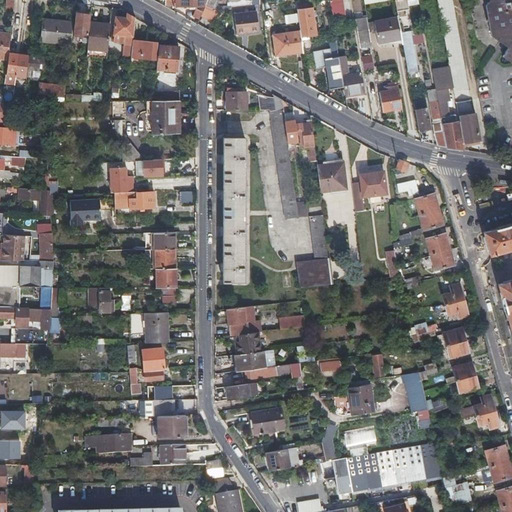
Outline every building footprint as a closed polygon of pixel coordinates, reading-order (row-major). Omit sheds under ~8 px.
[(14,0),(6,0),(5,11),(13,12),(14,0)] [(206,6),(207,0),(177,0),(177,8),(185,8),(185,6),(191,6),(191,8),(202,8),(202,6),(206,6)] [(218,0),(207,0),(206,6),(215,10),(218,0)] [(437,0),(453,88),(453,90),(467,87),(451,0),(437,0)] [(510,62),(511,62),(511,0),(494,0),(490,6),(487,4),(485,5),(488,20),(487,22),(488,23),(491,36),(495,39),(497,35),(508,42),(505,46),(508,48),(502,56),(510,62)] [(295,3),(296,11),(297,18),(307,17),(305,1),(295,3)] [(348,9),(346,9),(343,10),(343,4),(335,6),(336,19),(349,17),(348,9)] [(82,47),(87,48),(88,35),(87,35),(89,15),(76,13),(73,32),(82,33),(81,41),(82,41),(82,47)] [(132,37),(132,36),(134,18),(128,14),(127,19),(116,18),(115,36),(132,37)] [(235,36),(258,34),(256,14),(233,16),(235,36)] [(398,17),(387,19),(375,21),(378,42),(402,37),(398,17)] [(134,18),(132,36),(141,37),(142,22),(134,18)] [(371,42),(369,30),(367,18),(354,20),(358,44),(371,42)] [(72,23),(57,21),(43,20),(40,41),(69,44),(72,23)] [(88,35),(87,48),(86,50),(107,52),(110,25),(90,22),(88,35)] [(299,32),(286,33),(272,35),(274,55),(302,51),(299,32)] [(10,35),(0,33),(0,59),(6,60),(10,35)] [(421,54),(429,52),(428,44),(426,44),(424,34),(418,35),(421,54)] [(497,35),(495,39),(505,46),(508,42),(497,35)] [(130,57),(142,58),(154,59),(155,43),(132,40),(131,54),(130,57)] [(176,70),(177,59),(178,48),(159,45),(158,55),(156,55),(155,70),(176,71),(176,70)] [(408,72),(412,71),(417,70),(414,47),(404,49),(408,72)] [(344,87),(339,60),(339,57),(333,58),(331,49),(313,51),(316,69),(328,67),(331,89),(344,87)] [(8,75),(15,76),(18,54),(10,53),(8,75)] [(122,61),(130,61),(130,57),(131,54),(122,53),(122,61)] [(18,54),(15,76),(25,77),(28,55),(18,54)] [(361,56),(364,71),(374,68),(371,54),(361,56)] [(29,57),(28,70),(43,72),(44,65),(41,59),(29,57)] [(344,59),(339,60),(344,87),(345,95),(365,92),(361,70),(349,72),(348,67),(346,67),(344,59)] [(124,94),(125,89),(125,83),(107,82),(106,92),(110,92),(124,94)] [(62,97),(63,92),(64,87),(39,84),(38,95),(62,97)] [(384,88),(384,90),(385,91),(380,92),(384,112),(402,108),(398,85),(384,88)] [(450,101),(447,88),(436,90),(438,100),(438,103),(447,102),(450,101)] [(152,101),(178,100),(178,93),(153,92),(152,101)] [(247,110),(247,101),(247,92),(226,92),(226,110),(247,110)] [(283,111),(282,105),(281,99),(273,94),(275,110),(283,111)] [(124,116),(125,101),(113,100),(112,115),(124,116)] [(179,133),(178,100),(152,101),(145,101),(146,114),(151,114),(152,133),(179,133)] [(431,115),(440,114),(438,103),(438,100),(429,101),(431,115)] [(442,123),(443,132),(446,147),(464,149),(463,146),(458,121),(450,122),(448,109),(447,102),(438,103),(440,114),(442,123)] [(427,108),(422,109),(418,110),(417,106),(414,106),(418,131),(431,129),(427,108)] [(456,107),(448,109),(450,122),(458,121),(456,107)] [(288,147),(284,121),(283,113),(283,111),(269,112),(287,219),(300,218),(298,211),(288,147)] [(293,112),(283,113),(284,121),(288,147),(291,147),(290,141),(297,140),(296,133),(295,123),(293,112)] [(465,119),(458,121),(463,146),(473,144),(473,141),(479,140),(474,113),(464,115),(465,119)] [(307,121),(295,123),(296,133),(300,133),(301,145),(304,144),(305,147),(308,147),(311,162),(316,161),(311,118),(307,118),(307,121)] [(119,123),(114,123),(109,123),(109,127),(113,127),(114,137),(120,137),(119,123)] [(433,125),(435,133),(443,132),(442,123),(433,125)] [(487,129),(489,144),(495,143),(493,128),(487,129)] [(12,131),(0,129),(0,137),(12,138),(12,131)] [(435,133),(433,134),(436,145),(446,147),(443,132),(435,133)] [(221,283),(232,283),(243,283),(244,137),(223,137),(221,283)] [(121,161),(134,161),(143,161),(129,145),(121,146),(121,161)] [(0,155),(0,156),(10,157),(10,149),(0,148),(0,155)] [(20,149),(19,156),(28,158),(29,151),(20,149)] [(0,156),(0,157),(0,158),(6,162),(14,163),(14,167),(27,168),(28,158),(10,157),(0,156)] [(192,173),(192,157),(169,159),(169,167),(184,166),(185,173),(192,173)] [(143,161),(144,168),(144,175),(162,174),(162,159),(143,160),(143,161)] [(398,159),(396,164),(395,169),(402,172),(406,162),(398,159)] [(319,190),(332,189),(345,187),(342,162),(316,165),(319,190)] [(133,186),(133,176),(125,176),(125,167),(110,168),(111,193),(116,192),(126,192),(126,186),(133,186)] [(371,194),(371,197),(372,200),(380,199),(379,193),(387,192),(384,170),(360,173),(361,184),(351,185),(354,210),(365,209),(363,195),(371,194)] [(408,189),(412,187),(416,186),(413,177),(404,180),(408,189)] [(17,197),(28,198),(38,198),(39,215),(53,216),(54,195),(49,195),(49,190),(42,190),(17,188),(17,192),(17,197)] [(137,191),(130,192),(126,192),(116,192),(116,197),(128,196),(128,206),(154,205),(153,192),(137,193),(137,191)] [(190,191),(179,191),(179,204),(190,204),(190,191)] [(419,214),(438,209),(434,193),(415,198),(419,214)] [(71,225),(85,224),(99,223),(98,210),(109,209),(109,199),(98,199),(69,200),(71,225)] [(442,224),(438,209),(419,214),(423,229),(442,224)] [(316,259),(328,258),(323,216),(309,218),(316,259)] [(511,223),(482,232),(489,254),(511,247),(511,223)] [(40,234),(39,259),(53,259),(53,252),(52,224),(37,224),(37,234),(40,234)] [(153,251),(175,250),(174,231),(151,232),(151,251),(153,251)] [(1,249),(0,259),(22,259),(24,234),(4,233),(4,242),(3,249),(1,249)] [(430,254),(449,248),(445,233),(426,238),(430,254)] [(385,249),(389,275),(398,274),(394,248),(385,249)] [(453,264),(449,248),(430,254),(434,269),(453,264)] [(175,268),(175,250),(153,251),(153,269),(156,269),(175,268)] [(331,284),(328,258),(316,259),(296,262),(300,288),(331,284)] [(41,286),(45,286),(52,286),(53,259),(39,259),(39,264),(19,263),(19,265),(0,264),(0,286),(21,286),(23,287),(23,286),(29,286),(29,284),(37,284),(38,286),(41,286)] [(175,287),(175,268),(156,269),(156,287),(166,287),(175,287)] [(511,333),(511,280),(498,284),(511,333)] [(443,296),(445,304),(463,299),(459,284),(450,287),(451,294),(443,296)] [(22,306),(23,287),(21,286),(0,286),(0,305),(15,306),(22,306)] [(23,286),(23,287),(22,306),(44,306),(45,286),(41,286),(38,286),(29,286),(23,286)] [(111,287),(99,287),(89,287),(89,300),(99,299),(99,311),(110,311),(111,287)] [(176,295),(175,287),(166,287),(166,295),(176,295)] [(463,299),(445,304),(447,314),(457,311),(458,317),(468,315),(463,299)] [(11,326),(10,343),(23,343),(48,343),(50,328),(51,307),(44,306),(22,306),(15,306),(0,305),(0,315),(15,315),(15,323),(29,323),(29,315),(34,315),(34,320),(42,320),(42,326),(11,326)] [(238,334),(257,331),(305,326),(303,315),(279,318),(278,309),(260,311),(261,321),(255,321),(254,306),(227,308),(230,335),(238,334)] [(145,344),(156,343),(167,343),(167,311),(145,312),(145,344)] [(477,324),(476,318),(467,320),(468,326),(477,324)] [(445,345),(465,340),(462,328),(442,334),(445,345)] [(259,349),(257,331),(238,334),(239,339),(235,340),(237,352),(259,349)] [(468,352),(465,340),(445,345),(448,357),(468,352)] [(0,355),(23,356),(23,343),(10,343),(0,342),(0,355)] [(275,364),(273,347),(264,348),(266,365),(275,364)] [(264,348),(259,349),(237,352),(239,369),(246,368),(266,365),(264,348)] [(153,371),(148,372),(144,372),(144,381),(161,380),(161,369),(163,369),(162,349),(143,350),(143,370),(153,369),(153,371)] [(374,361),(372,361),(370,361),(371,369),(375,368),(375,375),(383,374),(380,353),(373,354),(374,361)] [(300,376),(298,362),(288,364),(290,377),(300,376)] [(275,364),(266,365),(246,368),(247,377),(276,373),(277,379),(288,378),(286,363),(275,364)] [(455,380),(474,375),(471,363),(451,368),(455,380)] [(419,372),(403,374),(412,411),(427,409),(419,372)] [(478,388),(474,375),(455,380),(458,393),(478,388)] [(228,400),(238,398),(249,397),(247,383),(226,386),(228,400)] [(352,413),(363,412),(374,410),(370,385),(348,388),(352,413)] [(154,387),(155,401),(171,400),(171,387),(154,387)] [(473,408),(475,415),(494,410),(490,395),(480,398),(482,405),(473,408)] [(131,417),(154,416),(172,416),(171,400),(155,401),(130,401),(131,417)] [(442,402),(432,405),(433,410),(444,408),(442,402)] [(283,428),(281,418),(280,408),(251,412),(254,432),(283,428)] [(494,410),(475,415),(478,425),(487,422),(489,429),(498,426),(494,410)] [(172,416),(154,416),(154,419),(158,419),(158,437),(186,437),(185,415),(172,416)] [(97,418),(98,422),(98,426),(128,425),(127,417),(97,418)] [(12,424),(0,423),(0,434),(12,435),(28,435),(37,436),(38,427),(11,426),(12,424)] [(26,454),(25,465),(34,465),(37,436),(28,435),(26,454)] [(105,453),(132,452),(132,444),(124,444),(124,435),(85,436),(86,445),(95,445),(104,445),(105,453)] [(344,478),(423,462),(419,443),(332,459),(338,490),(345,489),(344,478)] [(96,453),(105,453),(104,445),(95,445),(96,453)] [(161,466),(173,466),(185,466),(185,445),(161,446),(161,466)] [(489,466),(508,461),(504,445),(485,450),(489,466)] [(269,471),(279,469),(288,467),(285,448),(265,452),(269,471)] [(152,467),(152,462),(152,458),(131,459),(131,467),(152,467)] [(208,479),(223,476),(220,459),(205,462),(208,479)] [(511,476),(511,473),(508,461),(489,466),(493,481),(511,476)] [(344,478),(345,489),(346,492),(425,477),(423,462),(344,478)] [(25,476),(25,490),(33,490),(34,465),(25,465),(25,476)] [(226,479),(214,480),(216,493),(228,492),(226,479)] [(500,506),(511,502),(511,486),(496,490),(500,506)] [(218,511),(240,511),(237,491),(215,495),(218,511)] [(465,493),(454,496),(456,502),(467,499),(465,493)] [(296,502),(298,511),(310,511),(322,510),(320,498),(296,502)] [(511,511),(511,502),(500,506),(501,511),(511,511)]
